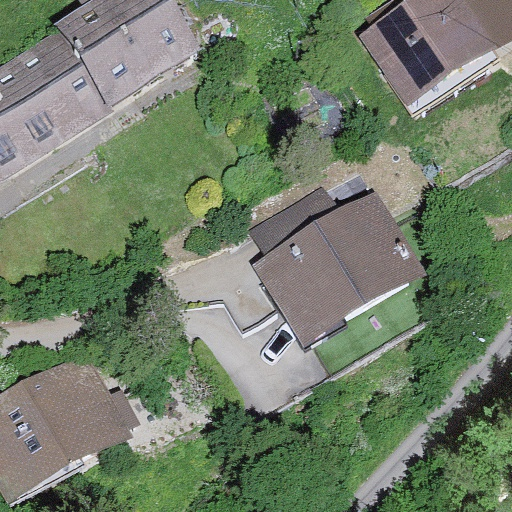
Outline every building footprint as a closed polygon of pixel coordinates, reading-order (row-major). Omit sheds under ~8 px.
[(113,114),(212,57),(178,0),(101,0),(61,24),(113,114)] [(511,0),(417,0),(362,36),(409,108),(511,41),(511,0)] [(0,81),(0,192),(109,124),(59,45),(0,81)] [(426,273),(376,192),(254,266),(304,348),(426,273)] [(0,403),(0,487),(9,504),(131,438),(87,357),(0,403)]
